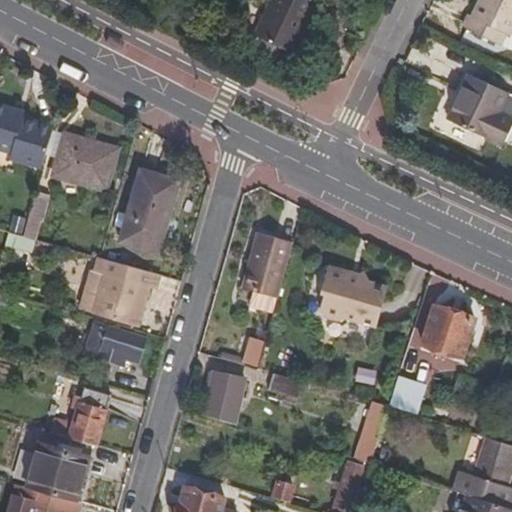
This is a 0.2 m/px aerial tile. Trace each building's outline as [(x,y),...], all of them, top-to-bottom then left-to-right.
[(288,56),(312,6),(299,0),(269,0),(252,36),(288,56)] [(511,27),(511,0),(482,0),(477,11),(474,9),(466,23),(500,41),(506,29),(511,27)] [(511,112),(501,107),(509,88),(469,69),(447,113),(502,140),(511,119),(511,112)] [(52,130),(53,126),(22,118),(9,114),(10,109),(0,105),(0,149),(11,152),(10,157),(42,166),(52,130)] [(22,118),(23,112),(10,109),(9,114),(22,118)] [(60,176),(71,135),(52,130),(42,166),(41,170),(60,176)] [(118,194),(129,152),(71,135),(60,176),(118,194)] [(159,249),(178,178),(139,167),(120,239),(159,249)] [(43,222),(50,194),(35,190),(28,217),(43,222)] [(258,260),(265,233),(257,231),(250,258),(258,260)] [(33,251),(36,238),(9,232),(6,245),(33,251)] [(279,296),(294,241),(265,233),(258,260),(250,258),(242,286),(279,296)] [(136,324),(147,286),(154,288),(158,274),(99,258),(96,257),(93,271),(105,274),(94,312),(136,324)] [(375,326),(386,286),(369,281),(364,271),(360,274),(329,265),(321,292),(325,293),(320,310),(323,316),(339,320),(344,317),(375,326)] [(461,356),(473,317),(434,304),(422,343),(461,356)] [(139,362),(146,337),(99,322),(90,354),(123,364),(124,364),(125,364),(126,363),(127,359),(139,362)] [(259,367),(267,339),(251,335),(245,357),(243,363),(259,367)] [(245,357),(223,351),(221,357),(243,363),(245,357)] [(233,423),(246,378),(216,369),(203,414),(233,423)] [(301,397),(306,381),(270,371),(266,387),(301,397)] [(96,446),(111,395),(83,386),(72,425),(53,420),(50,432),(96,446)] [(370,463),(378,436),(362,431),(354,458),(370,463)] [(510,509),(511,500),(511,487),(504,485),(511,457),(511,445),(483,436),(471,476),(457,471),(451,490),(458,492),(467,495),(510,509)] [(75,500),(88,455),(38,441),(25,486),(49,493),(75,500)] [(387,464),(390,452),(380,449),(377,461),(387,464)] [(349,510),(363,466),(348,461),(334,506),(349,510)] [(291,502),(295,485),(280,480),(275,498),(291,502)] [(43,511),(49,493),(25,486),(18,484),(9,511),(43,511)] [(223,511),(227,498),(186,486),(178,511),(223,511)] [(461,511),(467,495),(458,492),(451,509),(456,511),(455,511),(461,511)] [(511,511),(511,509),(510,509),(467,495),(461,511),(511,511)]
